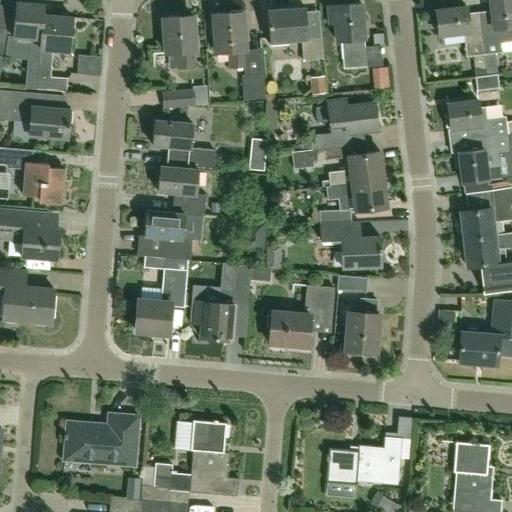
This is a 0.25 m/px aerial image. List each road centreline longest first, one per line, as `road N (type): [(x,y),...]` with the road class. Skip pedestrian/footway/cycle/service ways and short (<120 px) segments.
road 1 (residential): [(412,390),(426,229),(397,0)]
road 2 (residential): [(93,368),(121,0)]
road 3 (residential): [(278,383),(93,368)]
road 4 (residential): [(45,511),(19,509),(33,363)]
road 5 (residential): [(412,390),(278,383)]
road 6 (residential): [(267,511),(278,383)]
